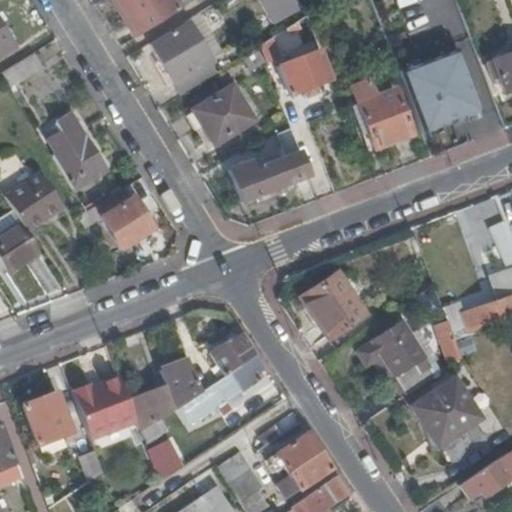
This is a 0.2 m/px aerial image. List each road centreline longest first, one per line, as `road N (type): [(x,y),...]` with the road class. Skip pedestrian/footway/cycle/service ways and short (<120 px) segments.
road 1 (residential): [(60,0),(226,270)]
road 2 (residential): [(511,160),(226,270)]
road 3 (residential): [(226,270),(389,511)]
road 4 (residential): [(226,270),(0,356)]
